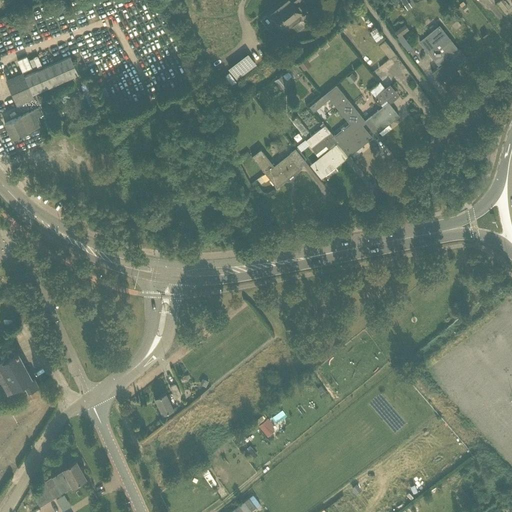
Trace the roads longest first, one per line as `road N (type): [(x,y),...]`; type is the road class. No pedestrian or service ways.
road 1 (residential): [(376,195),(441,143),(475,95),(511,66)]
road 2 (unclassified): [(3,243),(18,246),(33,270),(91,401)]
road 3 (secondary): [(333,252),(168,264)]
road 4 (secondary): [(176,280),(247,277),(333,252)]
road 5 (secondary): [(168,264),(122,255),(27,211)]
road 6 (track): [(454,122),(365,0)]
road 7 (secondary): [(27,211),(84,255),(157,278)]
road 8 (unclassified): [(4,511),(66,415),(91,401)]
road 9 (unclassified): [(141,511),(91,401)]
